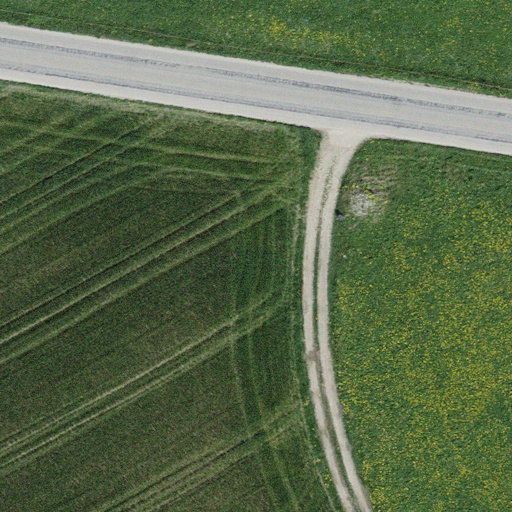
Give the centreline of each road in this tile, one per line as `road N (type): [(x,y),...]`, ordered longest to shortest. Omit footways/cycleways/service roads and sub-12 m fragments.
road 1 (unclassified): [(511,123),(0,39)]
road 2 (track): [(397,106),(327,180),(305,377),(350,511)]
